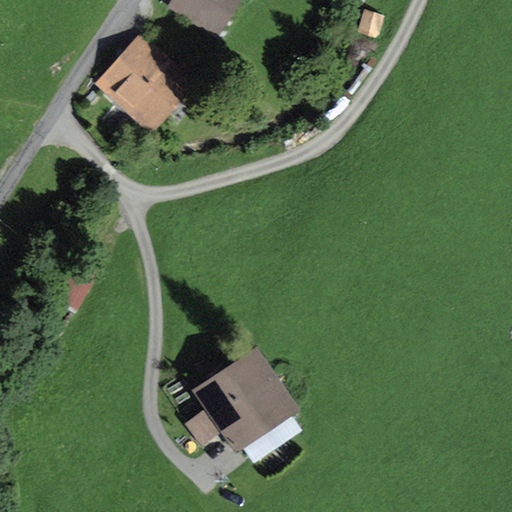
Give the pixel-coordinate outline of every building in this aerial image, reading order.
[(215,25),(231,0),(178,0),(178,1),(215,25)] [(376,34),(381,17),(366,13),(361,30),(376,34)] [(104,81),(149,123),(187,82),(141,40),(104,81)] [(52,300),(76,313),(102,266),(86,239),(52,300)] [(204,394),(238,444),(290,408),(270,378),(275,375),(261,355),(204,394)] [(189,423),(203,442),(219,431),(206,412),(189,423)]
